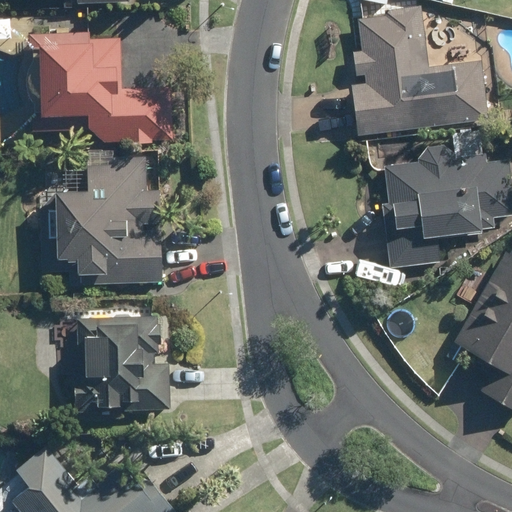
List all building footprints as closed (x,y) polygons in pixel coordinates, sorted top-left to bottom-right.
[(362,84),(348,85),(353,134),(485,121),(479,59),(427,64),(421,6),(386,10),(387,17),(355,20),(358,50),(350,51),(352,78),(361,77),(362,84)] [(83,119),(94,139),(105,143),(169,144),(169,85),(126,84),(126,33),(32,32),(31,119),(83,119)] [(454,142),(417,143),(417,161),(383,162),(387,268),(436,267),(435,247),(457,246),(456,236),(483,235),(483,224),(511,222),(511,167),(498,168),(498,153),(486,154),(485,132),(453,133),(454,142)] [(161,189),(145,189),(145,164),(88,164),(88,190),(46,190),(47,255),(68,255),(68,282),(161,282),(161,232),(145,232),(145,224),(161,224),(161,189)] [(511,247),(508,255),(505,253),(450,343),(496,371),(482,395),(511,413),(511,247)] [(160,351),(162,321),(74,317),(73,347),(78,347),(77,377),(86,377),(85,397),(91,397),(90,403),(119,404),(119,400),(136,401),(135,405),(170,407),(173,364),(152,363),(152,350),(160,351)] [(140,491),(79,492),(47,442),(8,466),(0,500),(0,511),(181,511),(174,501),(160,478),(140,491)]
